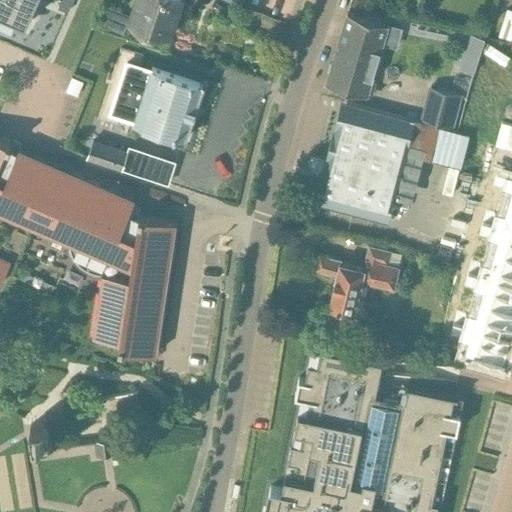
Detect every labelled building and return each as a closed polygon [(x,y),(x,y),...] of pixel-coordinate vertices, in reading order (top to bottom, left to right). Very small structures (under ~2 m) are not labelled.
[(0,0),(0,10),(26,22),(35,0),(0,0)] [(138,0),(132,20),(151,27),(170,33),(181,0),(180,0),(138,0)] [(511,9),(507,8),(498,36),(511,40),(511,38),(511,9)] [(367,95),(380,50),(388,24),(348,12),(327,83),(367,95)] [(468,33),(466,40),(469,47),(477,49),(480,36),(468,33)] [(203,84),(184,78),(152,67),(152,69),(128,62),(111,113),(135,121),(135,122),(185,139),(203,84)] [(455,124),(462,95),(429,86),(422,115),(455,124)] [(321,204),(340,209),(387,221),(391,208),(413,214),(419,190),(415,188),(423,156),(459,166),(460,164),(463,151),(468,134),(348,102),(321,204)] [(133,198),(19,148),(19,150),(10,146),(11,143),(0,137),(0,284),(0,285),(11,261),(0,256),(0,209),(69,240),(69,244),(71,253),(79,263),(87,269),(96,273),(103,274),(94,334),(121,339),(119,347),(155,353),(176,221),(139,215),(139,216),(128,211),(133,198)] [(88,156),(121,168),(127,151),(93,139),(88,156)] [(463,151),(460,164),(469,166),(473,153),(463,151)] [(501,190),(505,175),(497,173),(492,187),(501,190)] [(511,177),(505,175),(501,190),(511,193),(508,204),(511,205),(511,177)] [(490,226),(511,232),(511,205),(508,204),(504,216),(494,213),(490,226)] [(482,224),(490,226),(494,213),(486,211),(482,224)] [(478,237),(487,240),(490,226),(482,224),(478,237)] [(493,254),(511,259),(511,232),(490,226),(487,240),(497,243),(493,254)] [(329,306),(348,311),(356,313),(363,281),(394,289),(400,266),(389,263),(392,251),(369,245),(365,259),(366,259),(365,267),(341,262),(342,259),(320,254),(316,269),(337,274),(329,306)] [(480,263),(476,276),(511,286),(511,259),(493,254),(490,266),(480,263)] [(476,276),(480,263),(471,260),(467,274),(476,276)] [(476,276),(467,274),(464,287),(472,290),(476,276)] [(479,304),(511,313),(511,286),(476,276),(472,290),(482,292),(479,304)] [(511,339),(511,313),(479,304),(475,315),(465,313),(462,326),(511,341),(511,339)] [(457,310),(453,324),(462,326),(465,313),(457,310)] [(462,326),(453,324),(449,337),(458,339),(462,326)] [(468,342),(464,355),(504,367),(511,341),(462,326),(458,339),(468,342)] [(435,511),(438,503),(431,501),(446,427),(457,430),(460,413),(450,411),(454,395),(409,385),(406,399),(375,392),(381,361),(323,349),(319,365),(309,362),(306,379),(300,378),(296,394),(311,397),(308,413),(299,411),(296,427),(306,429),(302,444),(293,442),(289,458),(299,460),(295,477),(285,475),(282,489),(271,487),(266,511),(435,511)] [(84,412),(83,401),(72,403),(74,412),(74,414),(84,412)] [(47,422),(31,425),(34,443),(49,441),(50,451),(52,451),(47,422)] [(97,440),(99,454),(115,452),(113,437),(97,439),(97,440)]
